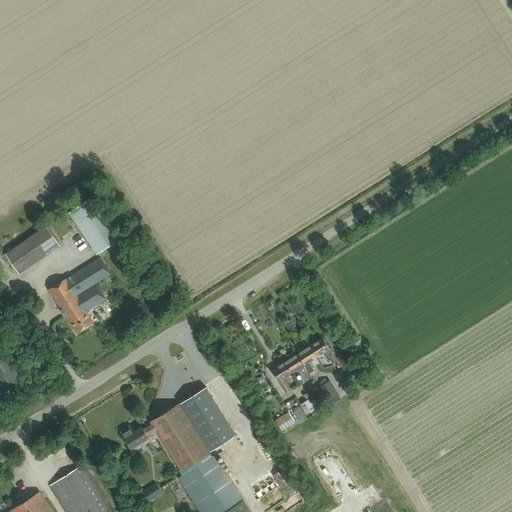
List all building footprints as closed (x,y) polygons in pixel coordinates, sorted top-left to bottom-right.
[(68,212),(96,254),(122,237),(94,195),(68,212)] [(5,254),(19,273),(60,245),(47,225),(5,254)] [(106,299),(96,283),(111,273),(100,258),(98,259),(66,279),(49,289),(77,333),(94,322),(87,311),(106,299)] [(0,335),(0,390),(25,375),(0,335)] [(310,346),(317,356),(325,351),(329,357),(332,362),(337,359),(323,337),(310,346)] [(309,362),(317,356),(310,346),(298,353),(311,375),(316,373),(309,362)] [(304,380),(311,375),(298,353),(285,362),(292,372),(297,369),(304,380)] [(198,375),(210,364),(202,355),(190,366),(198,375)] [(350,362),(355,371),(364,366),(359,357),(350,362)] [(286,376),(292,372),(285,362),(274,369),(287,391),(292,388),(288,382),(289,381),(286,376)] [(216,394),(225,389),(218,376),(209,381),(216,394)] [(338,393),(333,385),(330,380),(319,387),(327,400),(338,393)] [(211,458),(207,453),(221,444),(191,396),(150,421),(152,423),(143,429),(142,427),(135,432),(131,425),(121,431),(131,448),(149,437),(148,436),(157,431),(181,469),(178,471),(181,476),(180,477),(201,511),(250,511),(215,455),(211,458)] [(309,398),(300,404),(306,415),(315,409),(309,398)] [(282,431),(295,423),(288,412),(275,420),(282,431)] [(252,434),(244,438),(253,452),(260,448),(252,434)] [(66,511),(115,511),(85,463),(49,485),(66,511)] [(261,500),(282,486),(274,475),(253,489),(261,500)] [(16,476),(6,483),(11,493),(22,486),(16,476)] [(52,511),(40,491),(10,510),(12,511),(11,511),(52,511)] [(279,502),(283,508),(295,501),(291,494),(279,502)]
